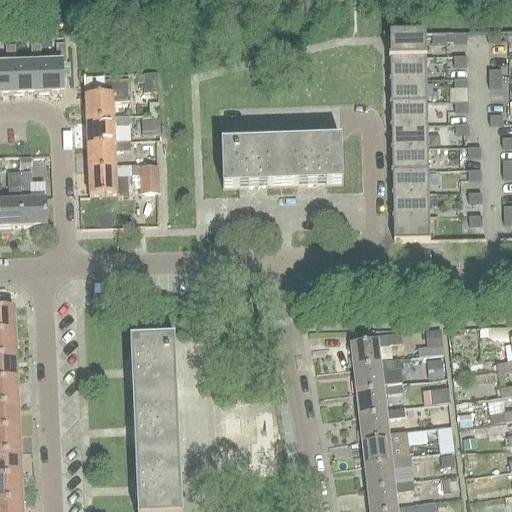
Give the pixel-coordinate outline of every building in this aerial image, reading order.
[(501,36),(487,37),(487,46),(501,45),(501,36)] [(389,38),(389,63),(425,62),(425,37),(389,38)] [(466,46),(466,37),(453,37),(453,46),(466,46)] [(32,66),(37,66),(38,97),(63,96),(62,66),(66,66),(65,47),(56,47),(57,65),(41,66),(40,48),(31,48),(32,66)] [(6,67),(11,67),(13,98),(38,97),(37,66),(32,66),(16,67),(15,49),(6,49),(6,67)] [(453,69),(467,69),(467,60),(453,60),(453,69)] [(389,63),(390,86),(426,85),(425,62),(389,63)] [(0,98),(13,98),(11,67),(6,67),(0,67),(0,98)] [(488,74),(488,82),(501,82),(501,73),(488,74)] [(142,79),(142,85),(143,98),(157,98),(156,78),(142,79)] [(501,82),(488,82),(488,91),(502,91),(501,82)] [(454,92),(467,92),(467,83),(454,83),(454,92)] [(114,123),(114,121),(113,106),(130,105),(129,84),(104,85),(105,98),(85,98),(86,124),(114,123)] [(426,108),(426,85),(390,86),(390,109),(426,108)] [(468,115),(467,105),(454,106),(454,115),(468,115)] [(158,120),(158,106),(148,106),(148,120),(158,120)] [(390,109),(391,131),(427,130),(426,108),(390,109)] [(489,119),(489,129),(502,128),(502,119),(489,119)] [(115,148),(115,146),(114,130),(128,130),(128,121),(114,121),(114,123),(86,124),(87,149),(115,148)] [(160,138),(159,121),(140,123),(141,139),(160,138)] [(468,137),(468,128),(454,128),(455,138),(468,137)] [(391,154),(427,153),(427,130),(391,131),(391,154)] [(511,141),(501,142),(502,151),(511,150),(511,141)] [(281,145),(281,167),(282,179),(282,190),(342,188),(341,143),(301,144),(281,145)] [(115,148),(87,149),(88,173),(116,172),(116,171),(115,155),(135,154),(135,145),(115,146),(115,148)] [(281,145),(221,147),(222,192),(282,190),(282,179),(281,167),(281,145)] [(467,161),(480,160),(480,151),(467,151),(467,161)] [(391,154),(392,177),(428,176),(427,153),(391,154)] [(30,161),(19,161),(20,170),(31,170),(30,161)] [(511,164),(502,165),(502,174),(511,173),(511,164)] [(116,172),(88,173),(89,200),(117,198),(116,180),(139,179),(139,171),(138,170),(116,171),(116,172)] [(139,171),(139,179),(140,198),(159,197),(158,171),(139,171)] [(511,173),(502,174),(502,182),(511,182),(511,173)] [(481,183),(481,174),(467,174),(467,183),(481,183)] [(31,176),(19,177),(21,230),(46,229),(45,202),(31,203),(31,191),(32,191),(31,176)] [(392,177),(392,199),(428,199),(428,176),(392,177)] [(0,231),(21,230),(19,177),(7,177),(9,204),(0,204),(0,231)] [(481,206),(481,196),(468,197),(468,206),(481,206)] [(429,222),(428,199),(392,199),(393,222),(429,222)] [(511,209),(503,210),(503,219),(511,218),(511,209)] [(511,227),(511,218),(503,219),(503,228),(511,227)] [(468,229),(482,229),(481,219),(468,220),(468,229)] [(429,243),(429,222),(393,222),(393,245),(429,244),(429,243)] [(0,336),(16,336),(14,311),(0,311),(0,336)] [(441,349),(439,332),(424,334),(426,351),(441,349)] [(511,335),(511,332),(480,332),(480,341),(489,341),(489,344),(493,344),(493,345),(511,344),(511,335)] [(0,360),(17,360),(16,336),(0,336),(0,360)] [(380,369),(380,365),(378,350),(401,347),(400,338),(377,341),(377,344),(350,348),(353,373),(380,369)] [(174,342),(129,344),(132,403),(154,402),(177,401),(174,342)] [(511,345),(511,351),(511,365),(496,368),(498,377),(511,374),(511,345)] [(0,384),(17,384),(17,360),(0,360),(0,384)] [(353,373),(356,397),(383,394),(383,390),(381,374),(399,372),(398,363),(380,365),(380,369),(353,373)] [(442,363),(426,365),(428,384),(444,382),(442,363)] [(0,408),(18,408),(17,384),(0,384),(0,408)] [(401,388),(383,390),(383,394),(356,397),(359,422),(386,418),(385,414),(384,399),(402,397),(401,388)] [(511,390),(491,394),(492,403),(511,399),(511,390)] [(449,406),(447,392),(429,394),(430,408),(449,406)] [(154,402),(132,403),(134,463),(179,461),(177,401),(154,402)] [(0,432),(19,432),(18,408),(0,408),(0,432)] [(359,422),(361,446),(389,443),(388,438),(386,423),(405,421),(404,412),(385,414),(386,418),(359,422)] [(489,417),(491,428),(505,426),(504,417),(503,415),(489,417)] [(471,418),(459,419),(460,430),(472,429),(471,418)] [(0,456),(20,456),(19,432),(0,432),(0,456)] [(408,445),(407,438),(407,436),(388,438),(389,443),(361,446),(364,470),(392,467),(391,463),(389,448),(408,445)] [(438,445),(439,457),(453,455),(452,443),(438,445)] [(0,480),(21,480),(20,456),(0,456),(0,480)] [(452,459),(440,460),(441,471),(453,470),(452,459)] [(179,461),(134,463),(136,511),(181,511),(180,481),(179,461)] [(409,461),(391,463),(392,467),(364,470),(367,495),(394,492),(394,488),(392,472),(410,470),(409,461)] [(0,504),(22,504),(21,480),(0,480),(0,504)] [(456,482),(440,484),(442,497),(458,495),(456,482)] [(396,511),(395,496),(413,494),(413,499),(423,498),(421,483),(413,485),(394,488),(394,492),(367,495),(369,511),(396,511)]
